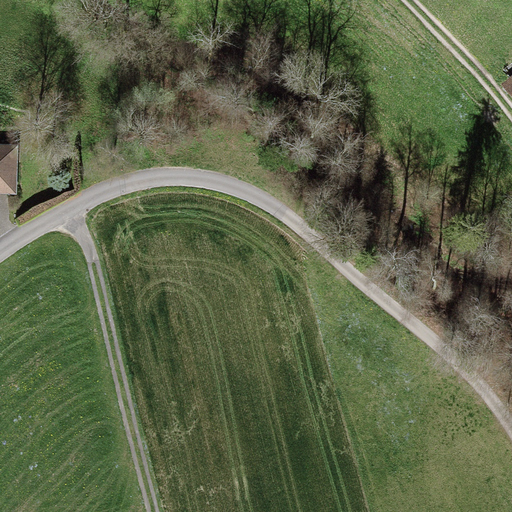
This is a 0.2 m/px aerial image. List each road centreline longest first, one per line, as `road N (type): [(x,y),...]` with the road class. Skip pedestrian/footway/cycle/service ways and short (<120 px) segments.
road 1 (track): [(152,511),(76,206)]
road 2 (track): [(407,0),(511,116)]
